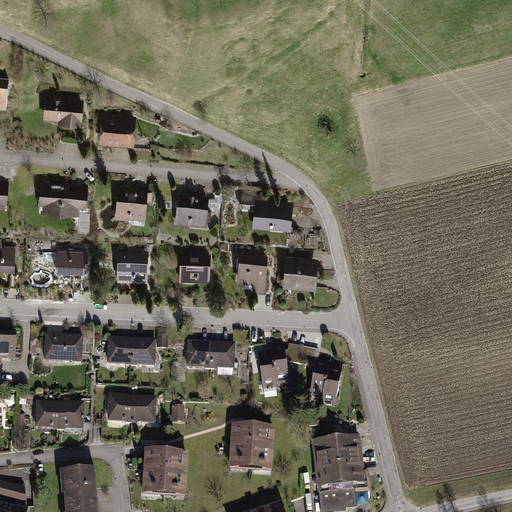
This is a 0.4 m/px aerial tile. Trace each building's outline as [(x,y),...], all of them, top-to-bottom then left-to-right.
[(0,77),(0,107),(2,107),(7,108),(9,78),(0,77)] [(46,92),(44,119),(53,120),(53,124),(82,126),(84,100),(70,99),(70,94),(46,92)] [(102,112),(100,140),(133,142),(135,114),(102,112)] [(145,144),(153,136),(147,131),(139,139),(145,144)] [(50,186),(39,186),(38,204),(43,204),(43,212),(80,214),(80,207),(85,207),(86,189),(72,188),(72,183),(50,181),(50,186)] [(148,189),(117,187),(115,217),(146,219),(148,189)] [(207,195),(178,193),(177,225),(205,226),(207,195)] [(269,195),(243,193),(242,208),(255,209),(254,227),(290,230),(293,203),(269,201),(269,195)] [(1,238),(0,238),(0,269),(14,271),(15,247),(1,246),(1,238)] [(83,249),(35,248),(35,261),(57,262),(57,273),(83,273),(83,249)] [(147,251),(117,250),(116,283),(135,284),(135,277),(146,278),(147,251)] [(209,283),(209,253),(181,252),(181,282),(209,283)] [(285,256),(282,287),(316,290),(318,259),(285,256)] [(266,261),(232,258),(231,267),(239,268),(238,282),(252,283),(252,290),(264,291),(266,261)] [(0,334),(0,360),(17,362),(18,336),(0,334)] [(83,337),(46,335),(44,363),(81,366),(83,337)] [(158,349),(167,349),(168,337),(159,337),(158,349)] [(132,368),(133,340),(109,339),(108,367),(132,368)] [(156,341),(133,340),(132,368),(155,369),(156,341)] [(212,371),(213,343),(189,343),(188,371),(212,371)] [(236,344),(213,343),(212,371),(224,372),(224,377),(239,378),(239,364),(236,364),(236,344)] [(285,347),(271,349),(272,352),(276,385),(290,383),(287,363),(295,365),(298,347),(290,346),(289,353),(285,353),(285,347)] [(305,348),(298,347),(295,365),(302,366),(305,348)] [(313,350),(305,348),(302,366),(309,367),(313,350)] [(309,367),(317,369),(311,397),(323,400),(329,368),(330,365),(318,362),(320,351),(313,350),(309,367)] [(272,352),(259,354),(264,390),(277,388),(272,352)] [(343,370),(329,368),(323,403),(336,406),(343,370)] [(132,397),(109,396),(108,424),(131,425),(132,397)] [(157,398),(132,397),(131,425),(155,427),(157,398)] [(62,404),(37,402),(36,432),(60,432),(62,404)] [(85,404),(62,404),(60,432),(83,433),(85,404)] [(173,423),(183,424),(184,407),(174,407),(173,423)] [(272,474),(274,431),(235,428),(232,472),(272,474)] [(315,442),(319,490),(355,486),(371,485),(369,469),(364,470),(361,438),(315,442)] [(187,457),(147,454),(144,498),(184,501),(187,457)] [(98,511),(95,470),(62,473),(64,511),(98,511)] [(0,504),(0,511),(27,511),(28,511),(22,511),(23,506),(28,508),(26,489),(2,482),(1,488),(0,488),(0,499),(19,505),(17,509),(0,504)] [(355,486),(319,490),(321,511),(347,511),(358,510),(355,486)]
